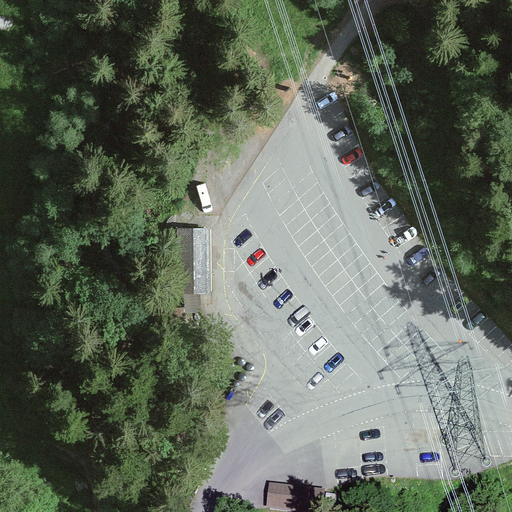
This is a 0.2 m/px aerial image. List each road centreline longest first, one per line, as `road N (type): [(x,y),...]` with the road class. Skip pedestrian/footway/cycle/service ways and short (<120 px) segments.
road 1 (unclassified): [(511,409),(460,397),(399,397),(309,419),(209,511)]
road 2 (track): [(108,511),(30,358),(0,349)]
